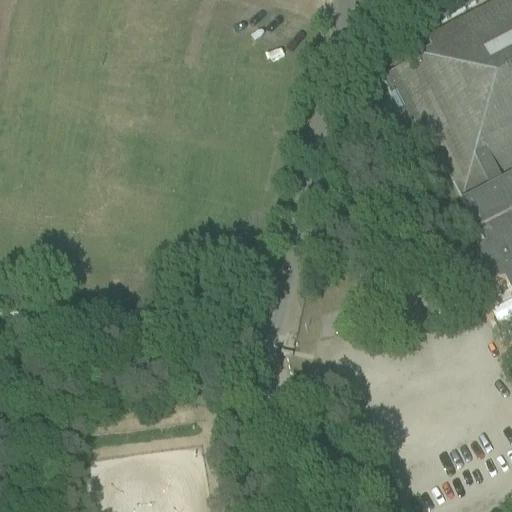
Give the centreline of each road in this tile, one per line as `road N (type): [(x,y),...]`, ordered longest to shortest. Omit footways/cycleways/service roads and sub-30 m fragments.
road 1 (unclassified): [(282,320),(348,0)]
road 2 (track): [(0,329),(271,330),(282,320)]
road 3 (unknown): [(309,511),(282,320)]
